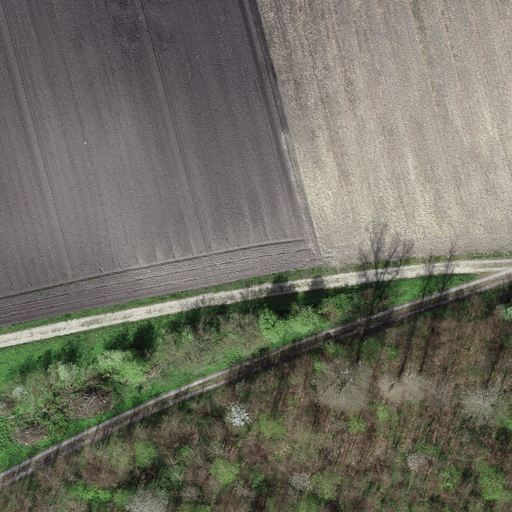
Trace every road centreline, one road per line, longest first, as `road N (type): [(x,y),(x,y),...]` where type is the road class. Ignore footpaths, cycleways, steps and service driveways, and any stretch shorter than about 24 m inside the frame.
road 1 (track): [(511,274),(215,373),(0,479)]
road 2 (track): [(0,336),(511,265)]
